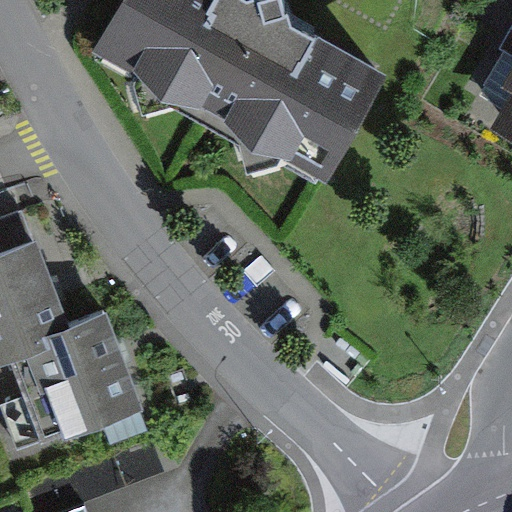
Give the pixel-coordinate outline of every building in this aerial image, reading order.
[(209,120),(317,183),(380,77),(277,17),(274,0),(125,0),(95,52),(209,120)] [(511,72),(494,101),(511,111),(511,72)] [(0,335),(75,305),(32,203),(0,216),(0,335)] [(113,298),(19,330),(63,456),(156,423),(113,298)] [(22,511),(75,511),(68,494),(22,511)]
